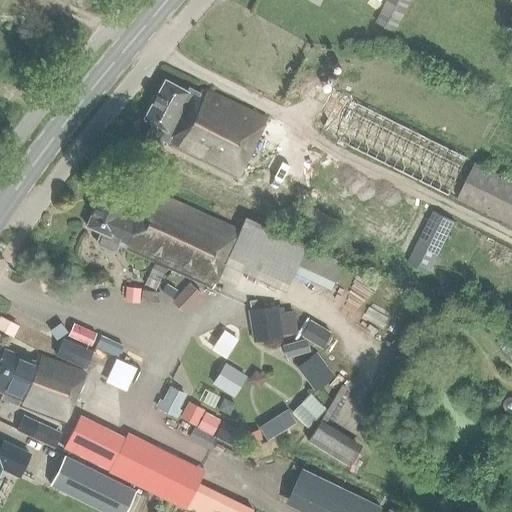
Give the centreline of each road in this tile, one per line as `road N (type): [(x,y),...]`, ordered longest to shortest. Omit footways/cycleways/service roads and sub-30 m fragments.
road 1 (unclassified): [(0,214),(29,217),(202,0)]
road 2 (primary): [(0,210),(166,0)]
road 3 (unclassified): [(130,0),(0,161)]
